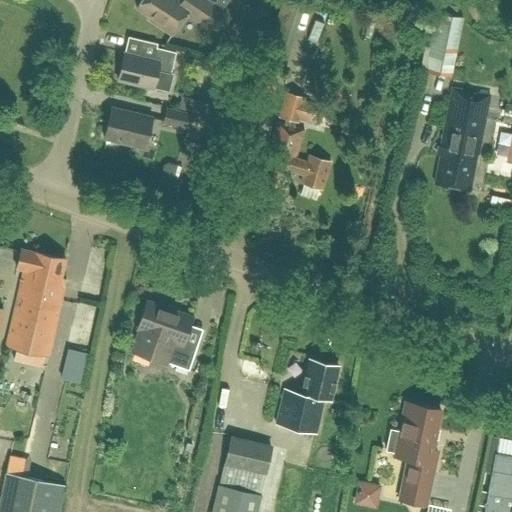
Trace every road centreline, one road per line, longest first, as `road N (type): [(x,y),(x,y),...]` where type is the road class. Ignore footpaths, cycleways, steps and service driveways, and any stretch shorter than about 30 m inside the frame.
road 1 (tertiary): [(511,358),(49,198)]
road 2 (residential): [(49,198),(92,4)]
